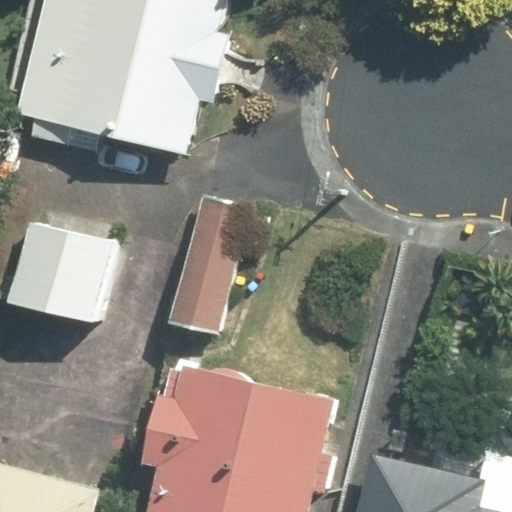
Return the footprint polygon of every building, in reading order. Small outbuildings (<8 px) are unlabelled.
[(234,0),(42,0),(15,105),(195,152),(234,0)] [(260,204),(212,192),(179,320),(227,332),(260,204)] [(123,237),(38,219),(20,300),(106,318),(123,237)] [(154,462),(171,466),(160,511),(316,511),(344,397),(195,362),(188,395),(171,392),(154,462)] [(491,476),(378,451),(364,511),(507,511),(484,507),(491,476)] [(108,511),(115,485),(0,455),(0,511),(108,511)]
